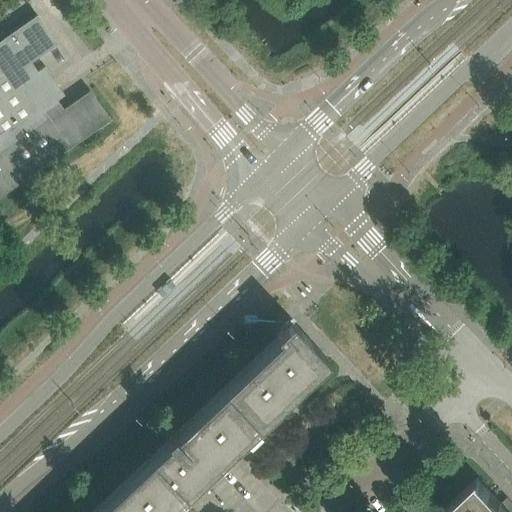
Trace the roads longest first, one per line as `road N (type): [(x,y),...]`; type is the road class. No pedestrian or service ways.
road 1 (secondary): [(0,502),(115,405),(302,223)]
road 2 (secondary): [(261,179),(0,434)]
road 3 (secondary): [(332,197),(511,26)]
road 4 (residential): [(117,0),(261,179)]
road 5 (secondary): [(455,0),(289,152)]
road 6 (residential): [(289,152),(137,0)]
road 7 (residential): [(302,223),(445,340)]
road 8 (residential): [(445,340),(402,274),(332,197)]
road 9 (residential): [(336,511),(454,402)]
